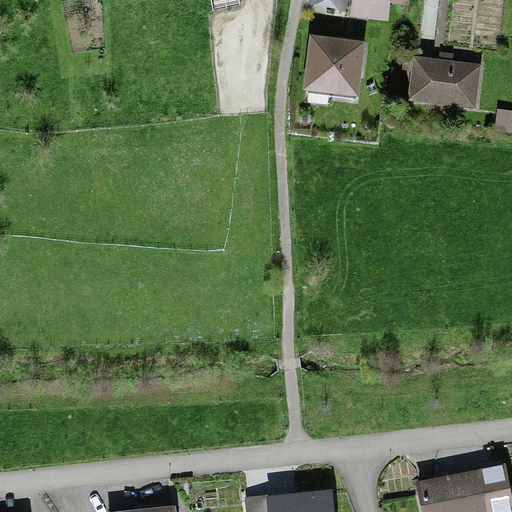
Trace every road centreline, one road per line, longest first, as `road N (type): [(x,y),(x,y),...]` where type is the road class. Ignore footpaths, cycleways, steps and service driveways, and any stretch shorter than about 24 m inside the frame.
road 1 (track): [(297,0),(279,133),(297,451)]
road 2 (residential): [(349,447),(0,484)]
road 3 (residential): [(511,428),(349,447)]
